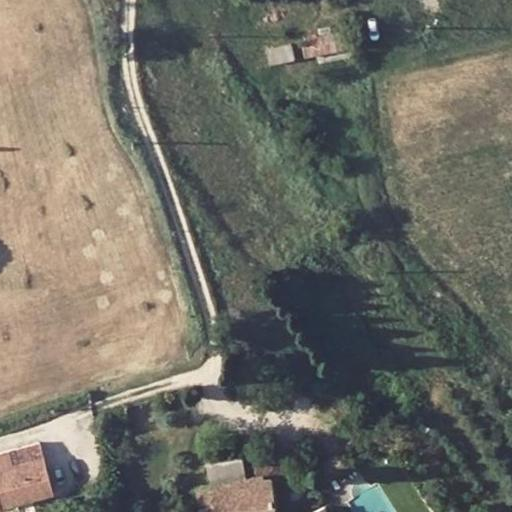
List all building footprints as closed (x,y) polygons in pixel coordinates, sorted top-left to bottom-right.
[(343,28),(300,37),(304,53),(346,44),(343,28)] [(286,40),(289,57),(304,53),(300,37),(286,40)] [(266,44),(270,61),(289,57),(286,40),(266,44)] [(31,487),(32,495),(52,490),(38,440),(0,449),(0,503),(1,503),(0,498),(0,497),(21,493),(20,488),(31,487)] [(347,469),(339,455),(317,468),(326,482),(347,469)] [(211,482),(214,506),(202,508),(202,511),(277,511),(272,475),(277,473),(276,460),(262,463),(262,472),(247,476),(243,457),(207,462),(211,482)] [(211,482),(197,485),(202,508),(214,506),(211,482)] [(0,497),(0,498),(1,503),(32,495),(31,487),(20,488),(21,493),(0,497)]
